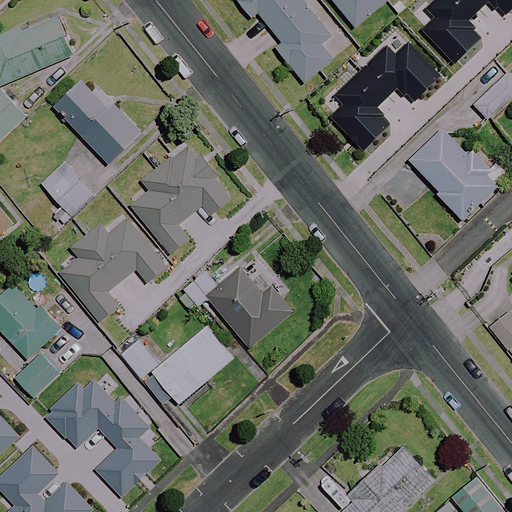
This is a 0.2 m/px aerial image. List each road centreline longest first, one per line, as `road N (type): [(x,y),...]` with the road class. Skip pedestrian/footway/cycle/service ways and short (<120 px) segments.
road 1 (residential): [(408,317),(155,0)]
road 2 (residential): [(201,511),(408,317)]
road 3 (residential): [(511,443),(408,317)]
